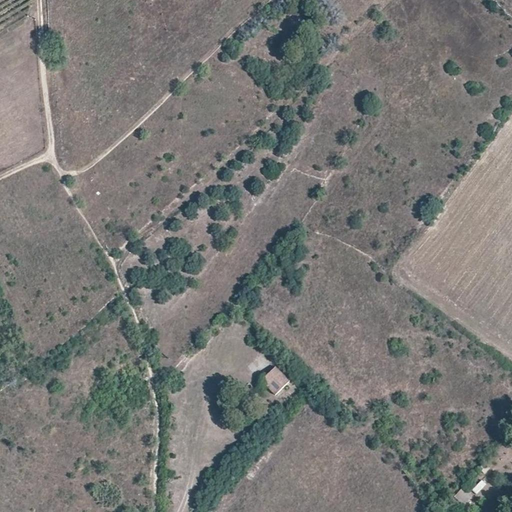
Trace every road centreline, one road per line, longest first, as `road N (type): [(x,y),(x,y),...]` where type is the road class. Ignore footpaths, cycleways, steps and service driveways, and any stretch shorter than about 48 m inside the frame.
road 1 (track): [(154,511),(158,417),(146,351),(113,265),(60,173),(43,0)]
road 2 (track): [(179,511),(203,410),(221,375)]
